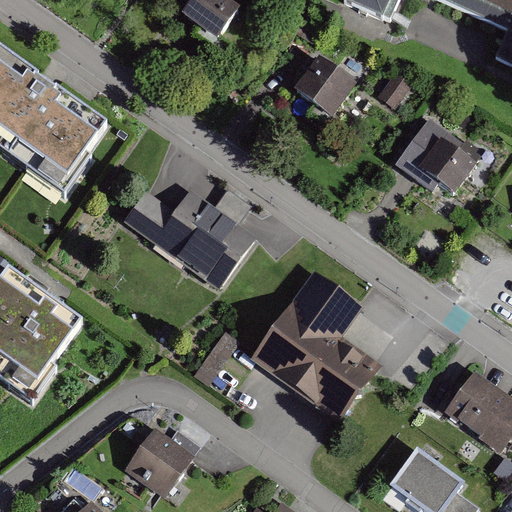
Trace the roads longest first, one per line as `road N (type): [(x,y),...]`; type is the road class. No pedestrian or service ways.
road 1 (residential): [(511,357),(0,3)]
road 2 (residential): [(0,497),(125,400),(151,391),(176,399),(334,511)]
